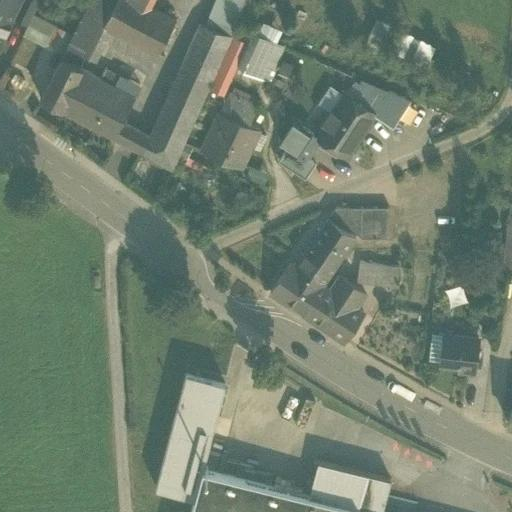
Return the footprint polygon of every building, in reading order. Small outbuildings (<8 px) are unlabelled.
[(0,0),(0,40),(13,15),(20,0),(0,0)] [(39,0),(20,0),(13,15),(28,23),(33,13),(39,0)] [(89,0),(82,14),(103,24),(115,0),(89,0)] [(141,0),(115,0),(103,24),(110,27),(158,52),(172,26),(176,18),(149,4),(141,0)] [(241,0),(214,0),(206,22),(229,32),(241,0)] [(55,24),(33,13),(28,23),(50,34),(54,24),(55,24)] [(103,24),(82,14),(72,33),(67,44),(87,55),(89,51),(96,55),(110,27),(103,24)] [(148,137),(142,150),(172,166),(208,86),(216,67),(222,53),(231,33),(229,32),(206,22),(200,20),(148,137)] [(64,29),(54,24),(50,34),(45,43),(54,47),(64,29)] [(172,26),(158,52),(164,55),(177,28),(172,26)] [(64,29),(54,47),(63,52),(67,44),(72,33),(64,29)] [(249,29),(238,66),(268,75),(270,67),(285,71),(288,61),(275,57),(281,39),(249,29)] [(397,29),(389,52),(426,63),(433,40),(397,29)] [(233,58),(222,53),(216,67),(226,72),(233,58)] [(108,61),(96,55),(94,58),(87,55),(81,66),(82,67),(100,76),(106,66),(108,61)] [(81,66),(61,56),(40,97),(61,108),(82,67),(81,66)] [(226,72),(231,74),(237,60),(233,58),(226,72)] [(119,73),(106,66),(100,76),(114,83),(119,73)] [(100,76),(82,67),(61,108),(113,135),(120,122),(135,94),(114,83),(100,76)] [(226,72),(216,67),(208,86),(223,92),(231,74),(226,72)] [(375,111),(344,90),(315,133),(320,137),(346,154),(357,139),(356,138),(361,129),(362,130),(375,111)] [(240,95),(229,91),(220,110),(219,110),(219,111),(237,118),(241,109),(235,107),(240,95)] [(237,118),(219,111),(201,149),(242,166),(259,128),(237,118)] [(148,137),(120,122),(113,135),(142,150),(148,137)] [(315,133),(301,124),(287,145),(306,157),(320,137),(315,133)] [(360,206),(335,205),(329,214),(360,234),(360,206)] [(389,206),(360,206),(360,234),(360,236),(388,236),(389,206)] [(511,211),(508,211),(502,263),(511,264),(511,211)] [(354,236),(328,218),(311,243),(337,261),(354,236)] [(311,243),(295,266),(290,262),(271,289),(270,289),(307,314),(326,286),(322,283),(337,261),(311,243)] [(399,265),(359,260),(357,279),(396,285),(399,265)] [(340,274),(330,289),(326,286),(307,314),(344,339),(363,311),(355,305),(364,290),(340,274)] [(430,360),(440,361),(443,332),(434,331),(430,360)] [(478,336),(443,332),(440,361),(459,364),(458,368),(474,370),(478,336)] [(225,382),(186,371),(155,487),(194,497),(202,466),(203,466),(225,382)] [(203,466),(202,466),(194,497),(190,511),(355,511),(357,507),(366,472),(338,464),(329,499),(203,466)] [(381,511),(390,478),(366,472),(357,507),(355,511),(381,511)]
